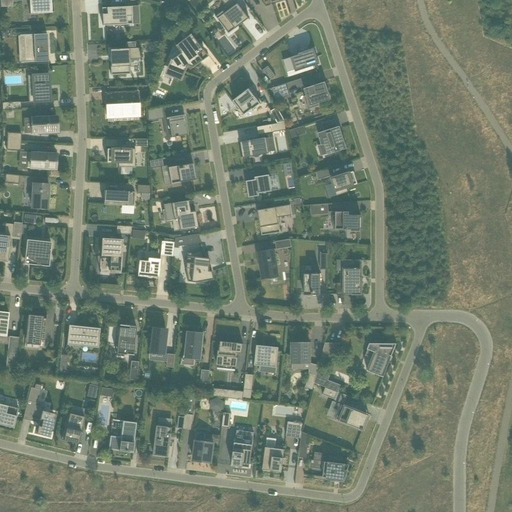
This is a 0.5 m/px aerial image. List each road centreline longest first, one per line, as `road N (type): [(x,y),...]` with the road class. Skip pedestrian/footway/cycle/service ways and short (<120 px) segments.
road 1 (residential): [(420,316),(420,334),(352,497),(96,467),(0,444)]
road 2 (residential): [(242,313),(207,95),(306,19),(324,16)]
road 3 (residential): [(324,16),(379,192),(379,318)]
road 4 (residential): [(75,0),(82,136),(73,294)]
road 5 (residential): [(459,511),(464,427),(485,337),(458,317),(420,316)]
road 6 (residential): [(242,313),(73,294)]
road 7 (residential): [(379,318),(242,313)]
